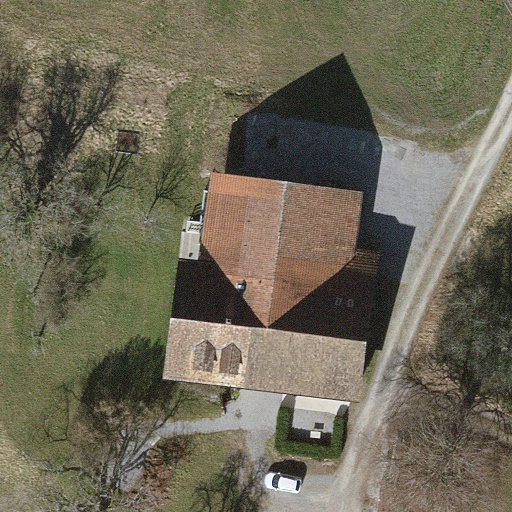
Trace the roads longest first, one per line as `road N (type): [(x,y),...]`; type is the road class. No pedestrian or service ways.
road 1 (residential): [(363,511),(387,398),(511,119)]
road 2 (track): [(511,447),(387,398)]
